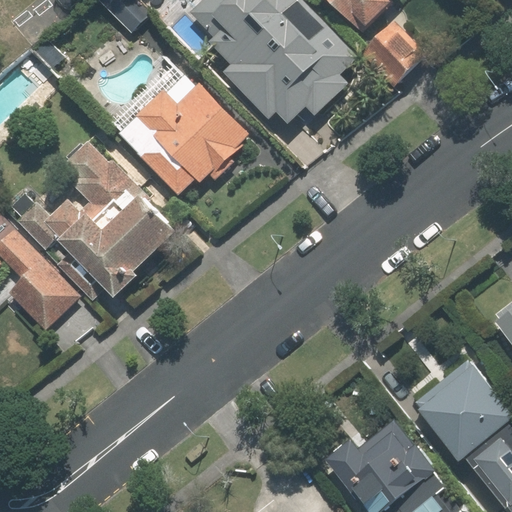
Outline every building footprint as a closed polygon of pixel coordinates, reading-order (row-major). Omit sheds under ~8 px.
[(103,0),(103,1),(134,33),(154,15),(139,0),(103,0)] [(364,58),(307,0),(210,0),(196,14),(220,38),(214,43),(237,66),(230,73),(275,120),(282,114),(293,125),(311,108),(320,117),(354,84),(345,76),(364,58)] [(334,0),(366,34),(399,3),(395,0),(334,0)] [(365,54),(398,88),(431,56),(398,22),(365,54)] [(204,187),(257,136),(206,84),(184,105),(170,91),(125,133),(187,197),(201,184),(204,187)] [(62,238),(122,298),(184,237),(93,145),(19,217),(51,249),(62,238)] [(14,291),(52,332),(84,302),(62,279),(64,277),(0,209),(0,280),(9,271),(22,284),(14,291)] [(511,310),(499,320),(511,337),(511,310)] [(511,511),(511,407),(473,361),(421,404),(511,511)] [(468,511),(400,421),(365,447),(358,439),(328,462),(365,511),(468,511)]
